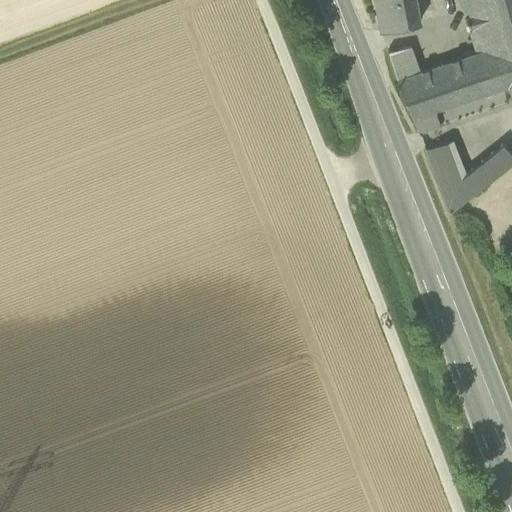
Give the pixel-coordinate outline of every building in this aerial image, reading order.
[(374,0),(380,30),(381,30),(400,26),(420,22),(416,0),(374,0)] [(413,74),(404,40),(384,45),(389,76),(390,78),(393,83),(398,81),(419,134),(441,127),(435,110),(504,87),(492,48),(503,41),(490,0),(461,0),(477,53),(413,74)] [(511,0),(490,0),(503,41),(492,48),(504,87),(511,83),(511,0)] [(381,30),(384,45),(404,40),(400,26),(381,30)] [(450,213),(474,194),(461,178),(461,177),(447,142),(425,150),(450,213)] [(461,178),(474,194),(511,163),(511,154),(503,144),(461,177),(461,178)]
